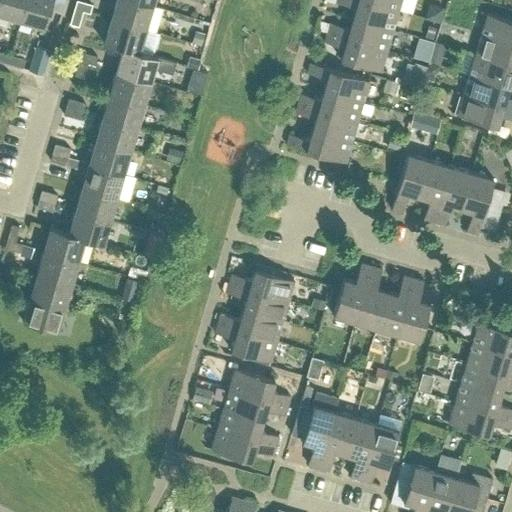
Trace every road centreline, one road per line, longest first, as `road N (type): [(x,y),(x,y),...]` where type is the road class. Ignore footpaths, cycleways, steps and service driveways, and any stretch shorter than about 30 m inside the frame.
road 1 (residential): [(511,269),(443,249),(422,261),(360,243),(358,215),(297,198),(282,260)]
road 2 (residential): [(0,199),(9,202),(43,81)]
